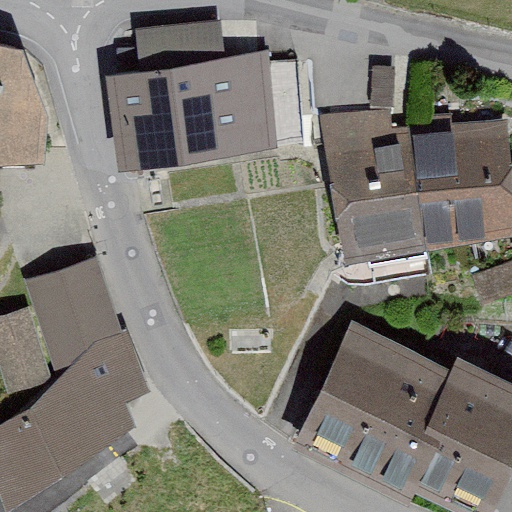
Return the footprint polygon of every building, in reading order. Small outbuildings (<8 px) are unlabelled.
[(0,14),(0,142),(63,144),(59,82),(34,30),(0,14)] [(129,149),(271,124),(257,45),(116,70),(129,149)] [(502,224),(494,107),(322,118),(330,235),(502,224)] [(0,387),(0,448),(17,492),(160,435),(86,251),(28,274),(64,362),(0,387)] [(490,504),(511,456),(511,369),(358,300),(303,419),(490,504)]
